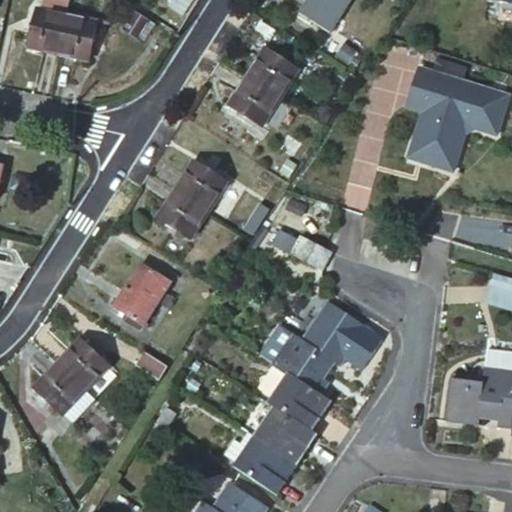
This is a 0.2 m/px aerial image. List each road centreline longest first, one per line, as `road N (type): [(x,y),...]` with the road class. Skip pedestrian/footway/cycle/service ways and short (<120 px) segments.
road 1 (residential): [(396,462),(418,301),(335,269)]
road 2 (unclassified): [(0,337),(138,139)]
road 3 (unclassified): [(138,139),(225,0)]
road 4 (unclassified): [(138,139),(0,107)]
